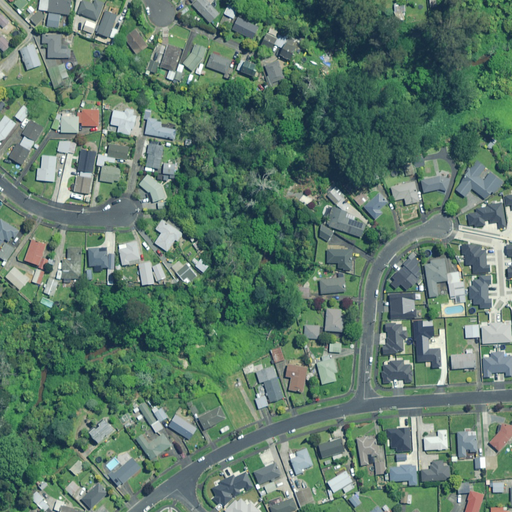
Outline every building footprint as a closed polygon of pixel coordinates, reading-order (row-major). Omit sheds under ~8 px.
[(17,0),(14,4),(21,11),(28,4),(25,1),(25,0),(17,0)] [(71,0),(40,0),(39,11),(49,12),(49,13),(61,15),(69,16),(71,0)] [(105,4),(95,0),(94,0),(93,5),(83,1),(78,13),(97,21),(105,4)] [(205,0),(198,0),(193,6),(209,24),(219,15),(205,0)] [(238,9),(229,4),(224,15),(233,19),(238,9)] [(399,11),(399,4),(394,4),(394,18),(403,18),(403,11),(399,11)] [(45,18),(39,11),(30,20),(36,26),(45,18)] [(10,22),(0,12),(0,25),(4,29),(10,22)] [(61,15),(49,13),(47,27),(59,29),(61,15)] [(258,27),(237,18),(232,31),(253,40),(258,27)] [(96,25),(87,21),(83,31),(92,34),(96,25)] [(269,29),(259,51),(272,57),(277,46),(283,50),(280,57),(290,61),(297,47),(290,44),(292,40),(269,29)] [(149,47),(136,30),(124,39),(137,56),(149,47)] [(61,50),(61,35),(42,35),(42,44),(48,44),(48,58),(69,59),(69,50),(61,50)] [(11,46),(3,37),(0,39),(0,48),(3,53),(11,46)] [(208,52),(198,45),(183,65),(193,72),(208,52)] [(41,66),(34,46),(20,51),(27,71),(41,66)] [(166,79),(173,81),(175,74),(173,73),(181,50),(168,46),(161,68),(169,71),(166,79)] [(213,54),(207,68),(223,74),(222,78),(230,81),(234,71),(228,69),(231,61),(213,54)] [(256,66),(240,60),(236,71),(257,78),(259,72),(254,71),(256,66)] [(159,64),(150,61),(145,75),(154,78),(159,64)] [(283,80),(277,61),(265,65),(270,84),(283,80)] [(0,70),(0,88),(1,90),(10,81),(0,70)] [(183,74),(177,72),(174,80),(180,82),(183,74)] [(30,112),(23,106),(15,117),(22,123),(30,112)] [(153,110),(145,108),(144,116),(152,117),(153,110)] [(134,116),(134,113),(135,111),(126,109),(125,111),(125,113),(114,111),(111,125),(119,127),(117,133),(130,136),(131,129),(133,130),(136,116),(134,116)] [(99,111),(80,110),(79,127),(99,127),(99,111)] [(0,140),(5,139),(16,124),(5,116),(0,122),(0,140)] [(78,134),(78,118),(61,117),(61,133),(78,134)] [(60,121),(55,119),(51,129),(57,131),(60,121)] [(162,121),(148,119),(145,134),(174,141),(177,126),(162,123),(162,121)] [(35,142),(36,143),(44,129),(31,121),(23,135),(25,136),(19,146),(17,144),(9,158),(22,166),(30,152),(29,151),(35,142)] [(498,142),(487,138),(484,148),(495,151),(498,142)] [(192,140),(185,139),(184,147),(191,148),(192,140)] [(76,143),(59,141),(58,152),(74,154),(76,143)] [(129,148),(110,144),(107,157),(99,155),(97,165),(103,167),(104,162),(114,163),(115,159),(127,161),(129,148)] [(164,147),(150,144),(145,170),(153,172),(153,168),(159,170),(164,147)] [(92,173),(92,174),(96,153),(81,150),(78,171),(81,172),(80,177),(76,177),(75,185),(72,185),(71,192),(90,195),(92,179),(91,179),(92,173)] [(422,152),(413,154),(416,169),(426,167),(422,152)] [(56,157),(42,156),(42,169),(38,169),(37,181),(54,182),(56,157)] [(486,168),(477,161),(454,190),(465,198),(472,189),(486,200),(492,193),(494,194),(503,183),(490,173),(484,181),(478,177),(486,168)] [(172,175),(174,165),(167,163),(164,163),(162,173),(172,175)] [(417,174),(414,164),(403,167),(406,177),(417,174)] [(121,170),(102,167),(99,182),(113,184),(114,181),(119,182),(121,170)] [(161,187),(148,176),(140,185),(150,195),(153,203),(165,199),(161,187)] [(449,180),(439,177),(421,181),(423,193),(440,190),(446,192),(449,180)] [(417,203),(411,181),(391,188),(395,202),(404,199),(406,206),(417,203)] [(336,188),(327,196),(336,206),(336,205),(343,212),(350,205),(344,199),(342,201),(336,194),(339,191),(336,188)] [(371,200),(360,189),(351,197),(364,210),(365,209),(375,221),(382,214),(380,211),(389,202),(380,193),(371,200)] [(506,198),(493,202),(497,216),(494,232),(506,234),(510,215),(506,198)] [(169,208),(167,202),(157,204),(159,210),(169,208)] [(355,217),(325,206),(321,217),(328,219),(326,226),(361,238),(366,225),(354,221),(355,217)] [(19,231),(0,220),(0,221),(0,246),(4,240),(9,243),(12,237),(15,239),(19,231)] [(183,234),(162,220),(156,230),(161,234),(155,244),(167,252),(175,240),(177,242),(183,234)] [(334,232),(323,225),(316,235),(327,243),(334,232)] [(32,241),(24,261),(38,266),(37,268),(43,270),(47,261),(42,259),(46,246),(32,241)] [(140,264),(136,242),(126,244),(126,249),(119,250),(122,267),(140,264)] [(489,257),(479,242),(469,249),(471,252),(461,259),(469,270),(477,264),(479,267),(484,264),(482,261),(489,257)] [(14,249),(5,244),(0,251),(0,258),(6,262),(14,249)] [(81,249),(68,249),(68,260),(63,260),(62,279),(79,280),(81,249)] [(107,258),(106,249),(88,250),(89,267),(101,267),(101,269),(109,269),(108,258),(107,258)] [(338,263),(338,269),(343,269),(343,271),(352,271),(352,250),(327,250),(327,263),(338,263)] [(454,273),(452,258),(428,262),(429,264),(424,265),(429,298),(438,297),(436,283),(448,281),(450,300),(455,299),(456,304),(466,303),(463,283),(460,283),(458,273),(454,273)] [(210,266),(202,259),(196,267),(204,273),(210,266)] [(196,277),(186,265),(185,267),(179,261),(172,267),(187,285),(196,277)] [(154,284),(150,262),(139,265),(142,286),(154,284)] [(166,279),(160,265),(152,268),(157,282),(166,279)] [(511,265),(503,266),(504,279),(511,278),(511,265)] [(29,281),(14,268),(6,278),(20,291),(29,281)] [(33,283),(32,286),(38,288),(39,285),(40,285),(44,272),(37,270),(32,282),(33,283)] [(409,304),(415,294),(414,274),(401,275),(402,287),(396,296),(409,304)] [(345,293),(344,278),(320,280),(321,295),(345,293)] [(58,282),(49,280),(44,294),(54,296),(58,282)] [(477,302),(486,301),(484,282),(466,283),(469,313),(478,312),(477,302)] [(427,318),(426,303),(413,304),(413,319),(427,318)] [(342,311),(327,309),(325,332),(342,333),(343,320),(341,320),(342,311)] [(411,335),(410,322),(398,322),(399,335),(411,335)] [(320,327),(305,326),(304,339),(319,340),(320,327)] [(479,338),(478,326),(465,327),(466,339),(479,338)] [(489,345),(489,336),(481,337),(482,345),(489,345)] [(435,350),(435,343),(422,344),(422,350),(417,350),(417,363),(432,362),(432,368),(440,368),(439,349),(435,350)] [(341,344),(330,344),(329,353),(341,353),(341,344)] [(395,367),(394,375),(411,375),(411,363),(406,354),(402,347),(391,354),(398,367),(395,367)] [(472,354),(472,349),(464,350),(464,355),(451,356),(452,370),(476,368),(475,354),(472,354)] [(506,376),(511,375),(511,355),(504,356),(504,351),(490,352),(490,357),(482,357),(483,377),(492,377),(491,373),(505,372),(506,376)] [(337,373),(334,360),(317,364),(322,385),(336,382),(334,374),(337,373)] [(284,399),(271,361),(254,367),(260,384),(263,383),(270,403),(284,399)] [(286,371),(283,361),(275,364),(278,374),(286,371)] [(303,393),(306,378),(307,368),(293,366),(289,365),(288,374),(292,375),(292,376),(289,391),(303,393)] [(257,399),(255,400),(258,409),(268,406),(264,397),(261,398),(260,393),(255,395),(257,399)] [(144,403),(134,410),(136,413),(140,411),(142,414),(137,417),(139,421),(145,417),(155,434),(163,429),(158,421),(156,422),(144,403)] [(167,418),(162,409),(159,411),(155,406),(151,409),(160,423),(167,418)] [(226,420),(219,408),(198,418),(204,430),(226,420)] [(197,430),(176,416),(169,427),(190,440),(197,430)] [(113,431),(104,421),(89,434),(98,444),(113,431)] [(511,435),(511,427),(503,425),(500,431),(489,443),(499,452),(511,436),(511,435)] [(409,451),(410,462),(413,462),(414,469),(420,468),(415,430),(386,434),(388,449),(406,447),(406,451),(409,451)] [(447,450),(447,431),(438,431),(438,438),(424,438),(425,451),(447,450)] [(477,453),(476,432),(457,433),(458,458),(466,458),(466,450),(470,450),(470,453),(477,453)] [(171,446),(163,435),(148,445),(142,436),(136,440),(151,461),(171,446)] [(368,440),(368,437),(356,439),(361,466),(373,464),(372,457),(378,456),(377,446),(375,447),(374,439),(368,440)] [(343,453),(339,440),(318,446),(322,459),(332,456),(334,462),(343,459),(341,453),(343,453)] [(312,466),(306,450),(297,453),(298,457),(291,460),(296,476),(303,473),(302,470),(312,466)] [(485,458),(485,469),(496,469),(496,456),(485,456),(485,458)] [(485,469),(485,458),(475,459),(475,471),(479,471),(479,469),(481,469),(482,470),(485,470),(485,469)] [(141,469),(132,459),(115,473),(113,472),(108,476),(119,488),(141,469)] [(443,462),(431,462),(431,470),(421,470),(422,482),(451,481),(450,467),(443,467),(443,462)] [(385,474),(383,463),(375,464),(376,476),(385,474)] [(280,477),(274,464),(253,472),(259,486),(280,477)] [(81,471),(75,465),(70,470),(76,476),(81,471)] [(352,483),(346,472),(327,483),(333,493),(352,483)] [(48,486),(41,478),(35,483),(42,491),(48,486)] [(250,493),(249,479),(243,479),(243,482),(237,483),(237,490),(229,505),(240,511),(246,511),(249,507),(244,504),(250,493)] [(79,488),(72,482),(65,490),(72,496),(79,488)] [(108,494),(99,483),(81,500),(91,510),(108,494)] [(277,490),(273,483),(264,487),(267,494),(277,490)] [(473,491),(472,483),(458,484),(459,494),(468,493),(468,491),(473,491)] [(503,493),(503,483),(493,483),(493,493),(503,493)] [(353,489),(350,485),(343,490),(345,494),(353,489)] [(266,494),(262,488),(257,490),(261,497),(266,494)] [(315,505),(309,488),(295,493),(301,510),(315,505)] [(411,504),(411,496),(409,496),(409,491),(401,490),(400,503),(411,504)] [(478,511),(484,496),(470,491),(467,500),(468,500),(464,511),(478,511)] [(44,511),(50,506),(36,492),(30,498),(43,511),(44,511)] [(361,503),(354,495),(349,500),(355,508),(361,503)] [(290,511),(296,510),(292,499),(270,508),(271,511),(290,511)] [(86,511),(58,501),(54,511),(56,511),(86,511)]
